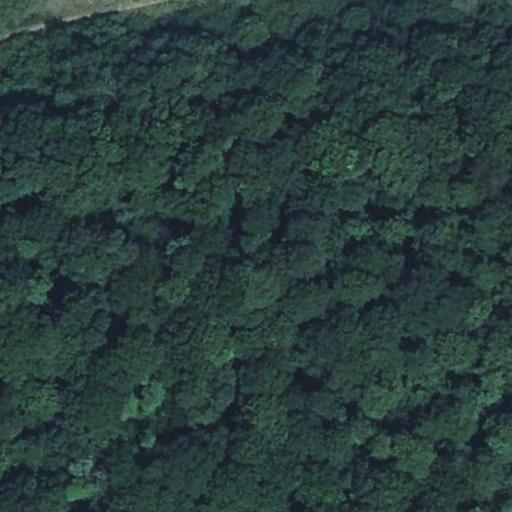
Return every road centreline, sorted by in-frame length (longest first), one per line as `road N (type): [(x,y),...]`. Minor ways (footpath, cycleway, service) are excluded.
road 1 (track): [(511,20),(502,34),(501,156),(461,511)]
road 2 (track): [(183,0),(0,39)]
